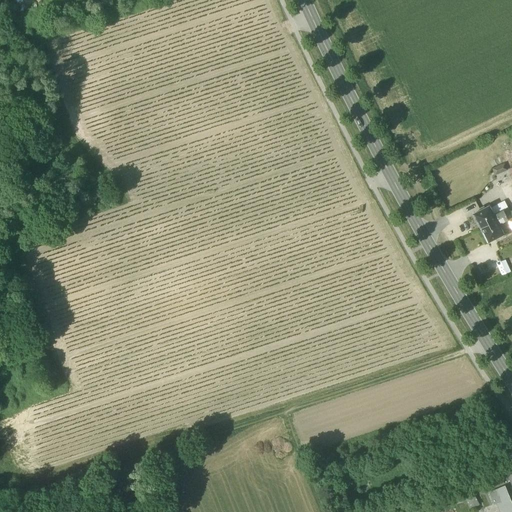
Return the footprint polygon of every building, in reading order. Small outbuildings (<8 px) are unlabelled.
[(492,169),(495,176),(506,171),(503,164),(492,169)] [(496,204),(489,207),(493,215),(502,210),(508,207),(506,203),(496,204)] [(480,228),(505,216),(502,210),(493,215),(489,207),(473,215),(480,228)] [(508,207),(502,210),(505,216),(510,213),(508,207)] [(499,226),(508,221),(505,216),(480,228),(487,242),(503,234),(499,226)] [(511,511),(511,504),(505,487),(489,494),(493,505),(496,504),(499,511),(511,511)] [(465,494),(468,507),(478,505),(474,492),(465,494)]
